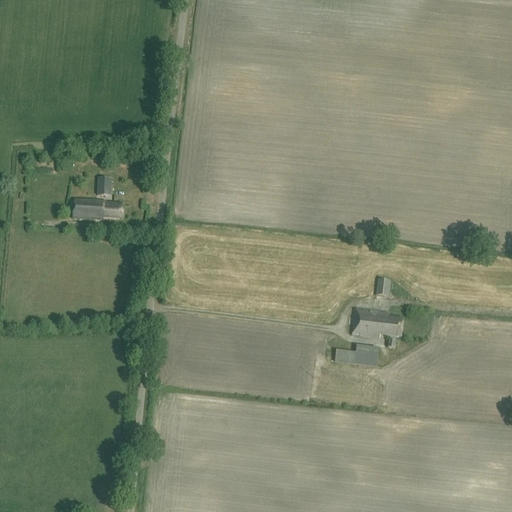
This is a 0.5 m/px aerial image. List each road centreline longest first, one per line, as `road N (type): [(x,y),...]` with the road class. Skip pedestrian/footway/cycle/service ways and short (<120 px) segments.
road 1 (unclassified): [(129,511),(182,0)]
road 2 (track): [(149,306),(342,328)]
